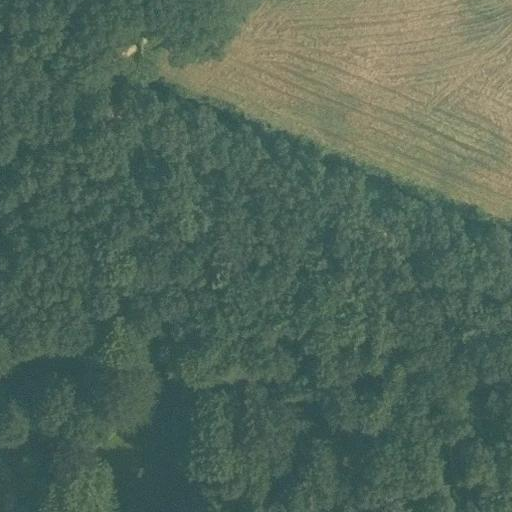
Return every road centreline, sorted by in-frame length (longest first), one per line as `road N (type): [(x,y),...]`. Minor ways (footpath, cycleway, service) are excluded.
road 1 (unclassified): [(511,282),(0,65)]
road 2 (track): [(70,95),(188,0)]
